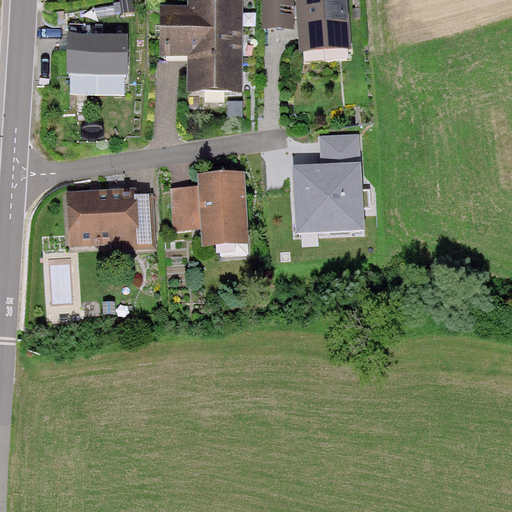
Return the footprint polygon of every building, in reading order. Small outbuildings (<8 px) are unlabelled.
[(293,29),(293,0),(263,0),(264,29),(293,29)] [(347,0),(297,0),(301,52),(351,49),(347,0)] [(186,1),(186,8),(160,8),(160,61),(188,60),(188,95),(240,95),(239,1),(186,1)] [(128,37),(67,36),(67,46),(66,75),(127,77),(128,37)] [(321,164),(295,165),(298,232),(364,230),(360,135),(320,137),(321,164)] [(250,246),(247,176),(201,177),(201,186),(202,227),(203,248),(250,246)] [(202,227),(201,186),(173,187),(174,228),(202,227)] [(71,194),(71,201),(72,251),(138,250),(138,235),(141,235),(141,206),(126,206),(126,202),(126,193),(71,194)] [(154,249),(152,201),(126,202),(126,206),(141,206),(141,235),(138,235),(138,250),(154,249)]
